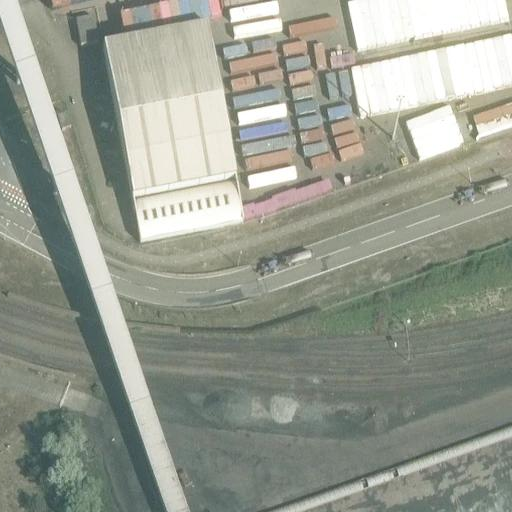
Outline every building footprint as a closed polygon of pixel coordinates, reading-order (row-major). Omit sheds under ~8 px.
[(0,0),(0,45),(20,117),(29,115),(20,83),(31,80),(33,89),(29,90),(35,112),(40,110),(9,0),(0,0)] [(354,48),(509,24),(504,0),(346,0),(347,0),(354,48)] [(77,20),(80,46),(98,44),(95,18),(77,20)] [(242,224),(205,31),(102,50),(138,244),(242,224)] [(163,511),(185,511),(169,455),(149,460),(163,511)]
